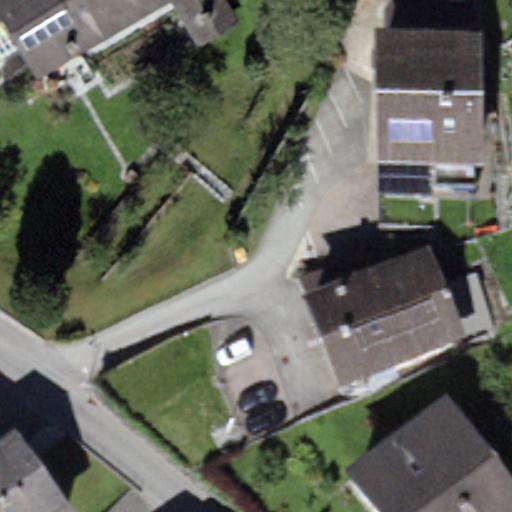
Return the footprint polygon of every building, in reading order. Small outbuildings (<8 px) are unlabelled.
[(0,0),(0,50),(22,38),(0,0)] [(0,0),(22,38),(40,68),(158,0),(0,0)] [(243,20),(231,0),(176,0),(200,43),(213,36),(243,20)] [(484,167),(483,34),(377,33),(376,168),(379,168),(429,168),(484,167)] [(429,168),(379,168),(380,196),(430,195),(429,168)] [(430,195),(380,196),(380,229),(438,228),(437,195),(430,195)] [(301,298),(342,396),(468,341),(466,336),(445,287),(429,249),(301,298)] [(445,287),(466,336),(497,323),(476,274),(445,287)] [(511,511),(511,477),(446,398),(348,475),(378,511),(511,511)] [(0,511),(74,511),(16,432),(0,442),(0,511)]
